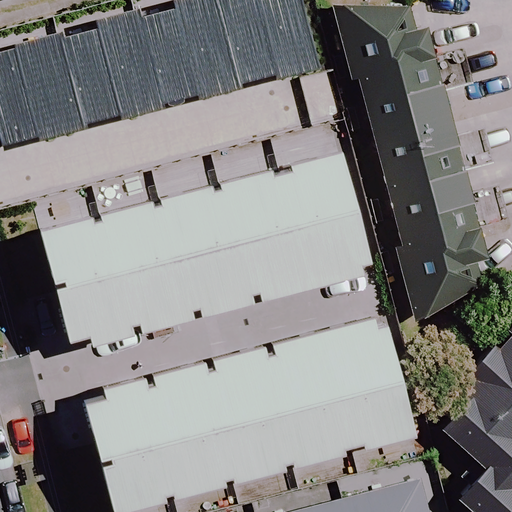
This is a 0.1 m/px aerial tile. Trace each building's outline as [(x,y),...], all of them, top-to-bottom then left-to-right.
[(282,48),(269,0),(202,0),(219,65),(282,48)] [(410,0),(352,0),(330,6),(417,318),(494,297),(410,0)] [(172,99),(157,40),(93,56),(99,79),(39,94),(59,174),(218,134),(207,90),(172,99)] [(180,248),(88,269),(105,345),(251,313),(225,200),(172,212),(180,248)] [(224,440),(207,374),(150,389),(166,448),(124,459),(138,511),(160,511),(280,481),(267,429),(224,440)] [(425,511),(418,482),(301,511),(425,511)]
